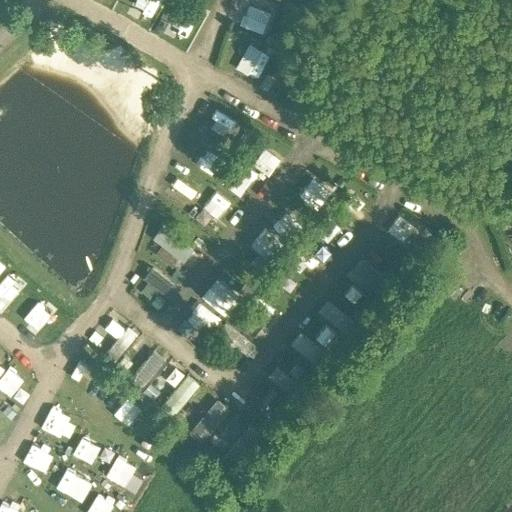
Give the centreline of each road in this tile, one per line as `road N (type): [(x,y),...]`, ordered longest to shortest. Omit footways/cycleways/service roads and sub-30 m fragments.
road 1 (track): [(185,71),(115,281),(234,390),(393,190)]
road 2 (track): [(66,0),(342,164),(466,226),(511,296)]
road 3 (track): [(164,325),(303,141)]
road 4 (track): [(115,281),(63,344),(0,469)]
